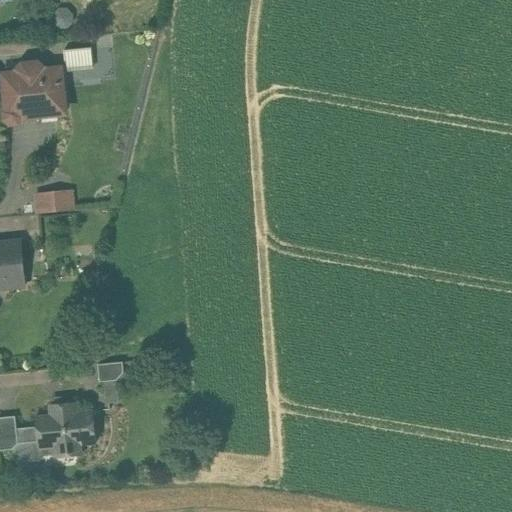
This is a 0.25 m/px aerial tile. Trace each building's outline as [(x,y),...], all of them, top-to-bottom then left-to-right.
[(69,7),(59,7),(53,13),(54,23),(59,29),(68,29),(73,24),(73,14),(69,7)] [(65,48),(66,64),(92,63),(91,46),(65,48)] [(43,70),(37,66),(25,67),(21,73),(8,74),(5,78),(8,108),(5,112),(6,119),(11,124),(19,123),(23,117),(36,116),(40,111),(60,109),(65,103),(63,84),(61,68),(43,70)] [(74,187),(34,189),(36,211),(75,208),(74,187)] [(21,241),(0,242),(0,283),(25,280),(21,241)] [(124,362),(99,364),(100,381),(117,379),(124,372),(124,362)] [(77,402),(50,405),(51,415),(36,416),(37,426),(17,428),(19,443),(38,441),(39,449),(54,447),(55,457),(82,454),(81,444),(96,443),(93,410),(78,412),(77,402)] [(16,416),(0,417),(0,432),(0,435),(0,450),(12,449),(13,449),(18,444),(19,443),(17,428),(16,416)]
